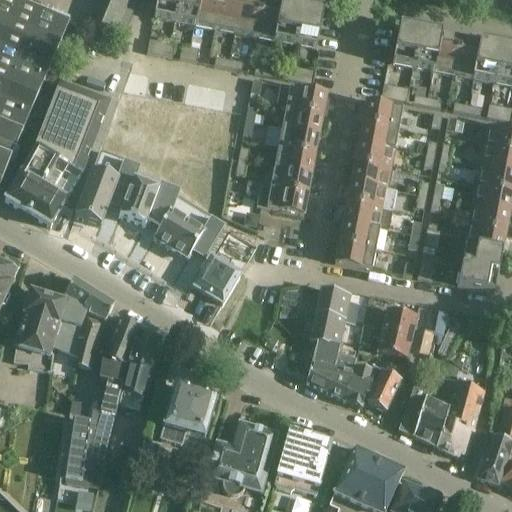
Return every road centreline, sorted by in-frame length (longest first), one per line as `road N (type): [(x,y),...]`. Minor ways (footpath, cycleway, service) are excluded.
road 1 (residential): [(488,511),(0,227)]
road 2 (residential): [(312,278),(362,8)]
road 3 (residential): [(312,278),(507,318),(511,296)]
road 4 (residential): [(511,36),(362,8)]
